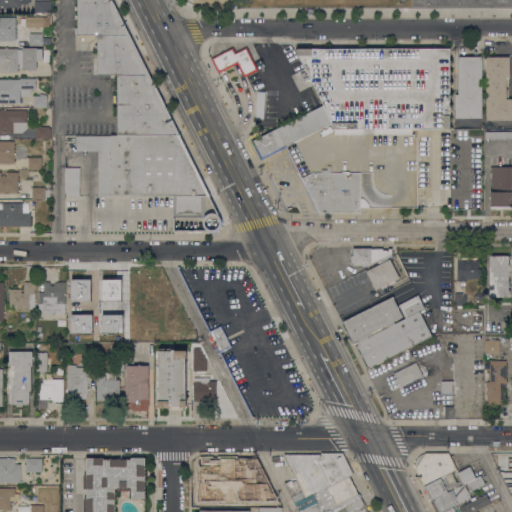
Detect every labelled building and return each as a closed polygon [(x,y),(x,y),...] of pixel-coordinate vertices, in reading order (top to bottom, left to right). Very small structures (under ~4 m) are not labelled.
[(30,0),(30,2),(27,2),(27,4),(20,4),(20,8),(0,7),(0,0),(30,0)] [(35,0),(51,1),(51,12),(34,11),(35,0)] [(118,135),(118,74),(97,74),(98,34),(77,34),(77,0),(112,0),(179,135),(118,135)] [(50,27),(39,27),(39,28),(35,28),(35,27),(26,27),(25,16),(49,16),(50,27)] [(16,40),(0,40),(0,17),(15,17),(16,40)] [(45,33),(45,43),(42,43),(42,45),(29,45),(29,33),(45,33)] [(50,61),(38,61),(37,70),(29,70),(29,69),(23,69),(23,67),(18,67),(18,72),(0,72),(0,48),(18,48),(18,49),(23,49),(23,47),(37,47),(37,48),(50,48),(50,61)] [(233,47),(236,52),(247,47),(254,60),(258,69),(244,77),(237,63),(236,64),(222,71),(218,73),(210,58),(212,58),(215,56),(228,49),(233,47)] [(296,49),(298,48),(450,48),(450,128),(417,129),(391,129),(334,128),(331,122),(324,105),(296,49)] [(455,118),(455,94),(459,94),(458,59),(459,59),(459,56),(482,56),(482,118),(455,118)] [(511,120),(486,120),(486,57),(510,57),(510,77),(506,77),(506,99),(511,99),(511,120)] [(0,103),(0,78),(36,78),(36,90),(30,90),(31,96),(20,96),(20,103),(0,103)] [(261,120),(254,119),(255,91),(265,91),(264,118),(261,120)] [(34,95),(47,95),(47,107),(34,107),(34,95)] [(262,159),(256,149),(257,148),(253,141),(324,105),(331,122),(286,146),(262,159)] [(0,110),(27,110),(27,128),(23,133),(0,133),(0,110)] [(331,122),(334,128),(361,181),(361,207),(361,213),(319,213),(286,146),(331,122)] [(36,126),(49,126),(49,128),(52,128),(52,138),(36,138),(36,126)] [(361,207),(361,181),(334,128),(391,129),(392,207),(361,207)] [(391,129),(417,129),(418,207),(392,207),(391,129)] [(511,139),(485,139),(485,131),(511,131),(511,139)] [(179,135),(209,196),(204,196),(204,217),(173,217),(173,196),(98,196),(98,150),(76,150),(76,136),(118,135),(179,135)] [(0,141),(15,141),(14,163),(0,163),(0,141)] [(480,176),(479,201),(456,201),(456,175),(463,175),(463,165),(471,165),(471,149),(483,150),(483,166),(471,166),(471,168),(472,168),(472,176),(480,176)] [(28,157),(42,157),(42,169),(28,169),(28,157)] [(511,206),(490,206),(490,191),(491,191),(492,166),(511,166),(511,206)] [(80,196),(65,195),(65,167),(80,167),(80,196)] [(18,192),(6,192),(6,193),(3,193),(3,192),(0,192),(0,172),(1,172),(1,176),(6,176),(6,172),(18,172),(18,192)] [(32,187),(45,187),(45,189),(52,189),(52,199),(32,199),(32,187)] [(23,212),(31,212),(31,226),(0,226),(0,202),(23,202),(23,212)] [(353,248),(371,248),(371,249),(383,248),(383,250),(388,250),(388,249),(392,248),(392,253),(391,254),(392,255),(378,263),(377,261),(371,264),(371,265),(366,265),(366,266),(363,266),(363,264),(353,265),(353,262),(351,262),(351,257),(351,255),(353,255),(353,248)] [(508,255),(508,263),(510,263),(510,275),(508,275),(508,290),(510,290),(510,297),(489,297),(489,255),(508,255)] [(380,296),(377,289),(376,290),(366,271),(389,258),(399,277),(407,273),(411,281),(380,296)] [(466,278),(466,281),(457,281),(457,261),(479,261),(479,269),(483,269),(483,278),(466,278)] [(44,291),(44,283),(46,281),(49,281),(50,283),(50,285),(54,285),(54,284),(55,283),(57,283),(57,281),(66,281),(66,302),(67,302),(68,307),(65,307),(65,314),(39,313),(39,291),(44,291)] [(77,308),(77,306),(70,306),(70,289),(75,289),(75,285),(82,285),(81,293),(86,293),(86,281),(96,281),(96,295),(92,295),(92,299),(91,299),(91,308),(77,308)] [(35,308),(17,309),(17,307),(9,307),(9,289),(21,289),(21,292),(24,292),(24,282),(35,282),(35,308)] [(102,299),(102,282),(119,282),(119,284),(123,284),(123,299),(118,299),(118,304),(115,304),(115,308),(105,308),(105,299),(102,299)] [(140,282),(156,282),(156,296),(154,296),(154,309),(147,309),(147,305),(137,305),(137,292),(140,292),(140,282)] [(406,317),(399,305),(418,295),(424,308),(419,310),(406,317)] [(395,323),(356,343),(354,344),(343,322),(393,297),(403,316),(394,321),(395,323)] [(163,308),(176,308),(176,321),(163,321),(163,308)] [(432,336),(368,368),(356,343),(395,323),(406,317),(419,310),(432,336)] [(91,332),(91,314),(70,314),(70,332),(91,332)] [(128,316),(128,329),(117,329),(117,316),(128,316)] [(232,347),(220,352),(209,331),(221,325),(232,347)] [(499,340),(499,353),(485,353),(485,340),(499,340)] [(90,345),(90,350),(95,350),(95,363),(84,363),(84,345),(90,345)] [(160,351),(160,349),(165,349),(165,351),(167,351),(167,348),(172,348),(172,350),(175,350),(175,351),(187,350),(187,358),(186,358),(186,407),(182,407),(182,409),(170,409),(170,407),(158,407),(158,401),(159,401),(159,391),(157,391),(157,388),(159,388),(159,367),(157,367),(157,364),(159,364),(158,351),(160,351)] [(33,351),(33,366),(31,366),(31,389),(30,389),(30,404),(23,404),(23,409),(17,409),(17,404),(9,404),(9,351),(33,351)] [(47,352),(47,371),(42,371),(42,374),(37,374),(37,371),(36,371),(36,352),(47,352)] [(124,357),(124,370),(116,370),(116,357),(124,357)] [(394,373),(416,362),(416,363),(427,358),(433,368),(422,374),(422,375),(420,376),(421,378),(419,379),(418,377),(400,386),(394,373)] [(194,377),(193,359),(207,359),(207,371),(208,377),(194,377)] [(506,385),(504,385),(504,404),(487,404),(487,381),(490,381),(489,361),(506,361),(506,385)] [(76,365),(76,367),(86,367),(86,371),(88,371),(88,397),(68,397),(67,365),(76,365)] [(149,400),(144,400),(144,404),(139,404),(139,400),(135,400),(135,402),(126,402),(126,365),(149,365),(149,400)] [(119,400),(104,400),(104,402),(99,402),(99,400),(97,400),(97,376),(105,376),(105,380),(106,380),(106,373),(116,373),(116,380),(119,380),(119,400)] [(63,379),(63,401),(54,401),(54,400),(47,399),(47,409),(37,409),(37,398),(40,398),(40,382),(44,382),(44,379),(63,379)] [(194,381),(216,381),(216,398),(217,398),(217,402),(213,402),(213,400),(194,401),(194,381)] [(441,381),(453,381),(453,393),(441,393),(441,381)] [(453,418),(442,418),(443,406),(454,406),(453,418)] [(328,488),(327,487),(295,503),(291,496),(302,491),(301,489),(290,494),(286,486),(297,480),(284,454),(321,455),(321,453),(343,453),(353,474),(349,476),(349,477),(328,488)] [(424,487),(415,468),(415,463),(416,460),(418,457),(423,454),(425,453),(449,453),(457,469),(452,472),(452,473),(424,487)] [(21,464),(21,482),(0,482),(0,458),(7,458),(7,457),(10,457),(10,458),(15,458),(15,464),(21,464)] [(42,458),(42,471),(26,471),(26,458),(42,458)] [(104,458),(104,459),(132,459),(132,458),(145,458),(145,476),(146,476),(146,481),(145,481),(145,498),(132,498),(132,487),(115,487),(115,511),(84,511),(84,498),(87,498),(87,488),(84,488),(84,475),(87,475),(87,458),(104,458)] [(253,484),(244,463),(256,458),(265,479),(253,484)] [(230,504),(230,489),(223,489),(223,475),(214,475),(214,478),(215,478),(215,487),(217,487),(217,489),(216,489),(216,496),(221,496),(221,504),(216,504),(200,504),(201,466),(215,466),(215,459),(231,459),(231,472),(240,472),(239,486),(247,486),(247,488),(259,488),(259,495),(260,495),(260,497),(259,497),(259,504),(230,504)] [(476,478),(467,482),(464,484),(458,472),(470,466),(476,478)] [(431,500),(424,487),(452,473),(457,483),(461,480),(462,483),(458,485),(459,486),(431,500)] [(484,484),(471,490),(467,482),(476,478),(481,476),(484,484)] [(358,494),(359,494),(324,511),(319,511),(315,503),(331,495),(330,493),(329,494),(327,491),(329,490),(328,488),(349,477),(358,494)] [(437,511),(434,506),(432,507),(429,501),(431,500),(459,486),(464,484),(471,497),(462,501),(462,502),(458,504),(453,506),(453,507),(442,511),(437,511)] [(32,485),(43,485),(43,501),(31,501),(32,485)] [(0,488),(15,488),(15,493),(19,493),(19,500),(11,500),(11,510),(2,510),(2,508),(0,508),(0,488)] [(275,492),(275,506),(264,506),(264,493),(275,492)] [(324,511),(359,494),(366,508),(357,511),(324,511)] [(462,502),(464,505),(472,501),(471,499),(475,496),(476,498),(486,494),(490,503),(472,511),(462,511),(458,504),(462,502)] [(31,511),(31,505),(32,505),(32,503),(36,503),(36,505),(50,505),(50,511),(31,511)]
